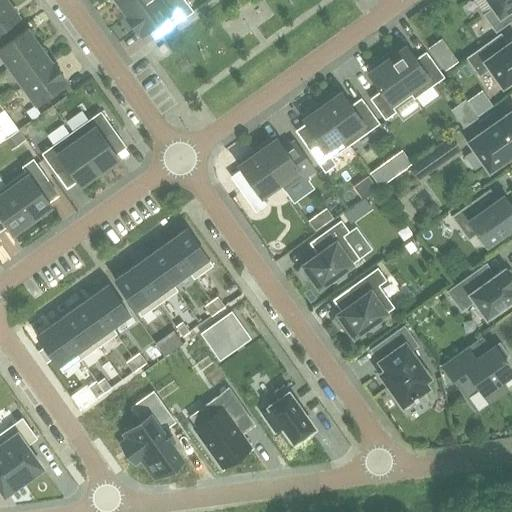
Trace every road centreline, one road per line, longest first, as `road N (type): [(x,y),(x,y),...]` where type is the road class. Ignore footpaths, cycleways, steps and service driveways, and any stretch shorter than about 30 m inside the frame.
road 1 (residential): [(380,475),(375,437),(182,159)]
road 2 (residential): [(407,0),(182,159)]
road 3 (residential): [(380,475),(126,510)]
road 4 (residential): [(182,159),(0,290)]
road 5 (residential): [(0,329),(126,510)]
road 6 (residential): [(182,159),(68,0)]
road 7 (residential): [(511,456),(380,475)]
